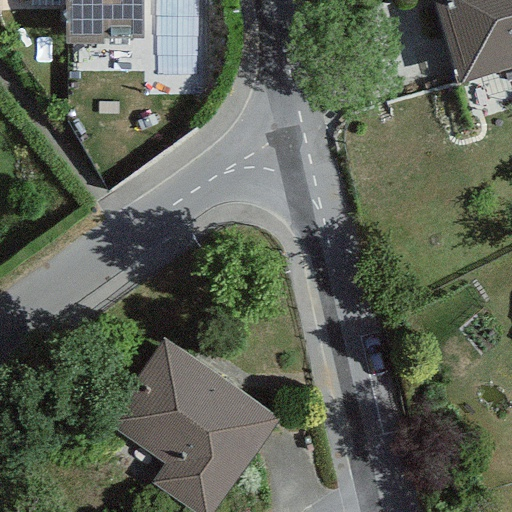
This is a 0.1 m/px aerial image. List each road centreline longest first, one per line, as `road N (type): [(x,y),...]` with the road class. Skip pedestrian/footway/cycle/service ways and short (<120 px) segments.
road 1 (residential): [(384,511),(301,118)]
road 2 (residential): [(0,332),(301,118)]
road 3 (residential): [(301,118),(273,0)]
